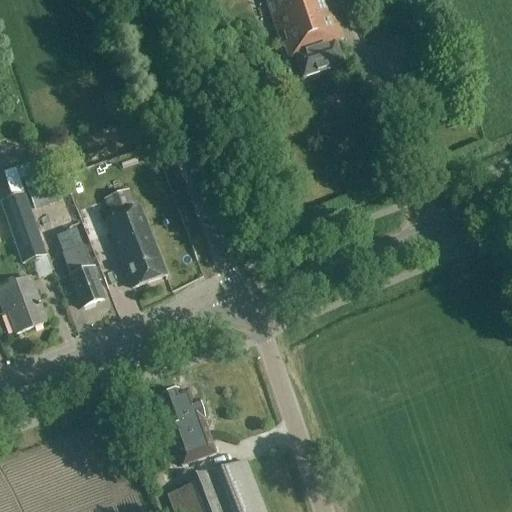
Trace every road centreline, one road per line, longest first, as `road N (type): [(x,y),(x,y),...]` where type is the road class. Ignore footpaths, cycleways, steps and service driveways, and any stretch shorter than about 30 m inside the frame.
road 1 (tertiary): [(244,307),(130,0)]
road 2 (tertiary): [(244,307),(511,200)]
road 3 (tertiary): [(0,402),(244,307)]
road 4 (tertiary): [(323,511),(255,318),(244,307)]
